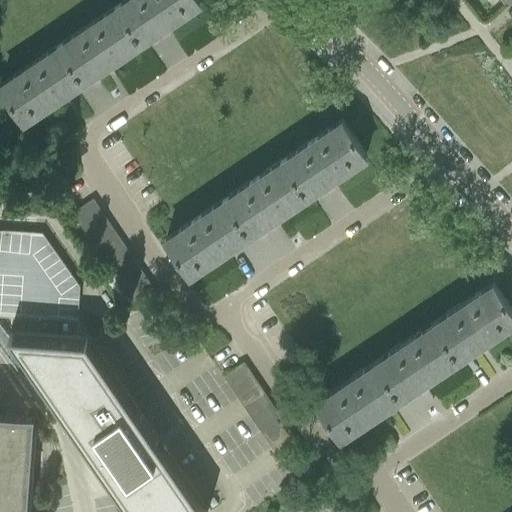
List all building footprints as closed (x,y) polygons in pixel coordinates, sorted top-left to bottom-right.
[(123,0),(118,4),(142,39),(199,0),(123,0)] [(118,4),(59,44),(83,79),(142,39),(118,4)] [(83,79),(59,44),(0,83),(24,119),(83,79)] [(342,118),(283,158),(307,193),(366,153),(342,118)] [(283,158),(225,197),(249,233),(307,193),(283,158)] [(225,197),(166,237),(190,272),(249,233),(225,197)] [(72,212),(79,222),(99,208),(92,198),(72,212)] [(79,222),(86,232),(105,218),(99,208),(79,222)] [(86,232),(92,242),(112,229),(105,218),(86,232)] [(92,242),(99,252),(119,239),(112,229),(92,242)] [(99,252),(106,262),(126,249),(119,239),(99,252)] [(106,262),(113,272),(133,259),(126,249),(106,262)] [(113,272),(120,282),(139,269),(133,259),(113,272)] [(120,282),(126,293),(146,279),(139,269),(120,282)] [(146,279),(126,293),(133,303),(153,289),(146,279)] [(511,307),(493,280),(435,320),(459,356),(486,337),(511,319),(511,307)] [(410,337),(376,360),(400,396),(459,356),(435,320),(410,337)] [(9,332),(99,463),(133,511),(206,511),(207,511),(161,445),(157,440),(87,338),(9,332)] [(376,360),(317,400),(341,435),(400,396),(376,360)] [(223,375),(230,385),(249,372),(243,362),(223,375)] [(230,385),(236,395),(256,382),(249,372),(230,385)] [(236,395),(243,405),(263,392),(256,382),(236,395)] [(243,405),(250,415),(270,402),(263,392),(243,405)] [(250,415),(257,426),(277,412),(270,402),(250,415)] [(0,511),(27,511),(34,425),(37,426),(37,424),(34,423),(35,409),(32,409),(31,425),(26,425),(27,409),(6,407),(0,406),(0,511)] [(257,426),(264,436),(283,422),(277,412),(257,426)] [(264,436),(270,446),(290,433),(283,422),(264,436)] [(270,446),(277,456),(297,443),(290,433),(270,446)] [(297,443),(277,456),(284,466),(304,453),(297,443)]
